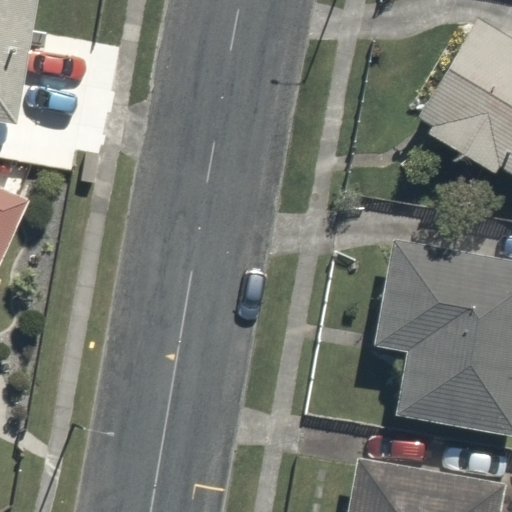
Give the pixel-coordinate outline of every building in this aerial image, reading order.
[(42,0),(0,0),(0,110),(25,115),(42,0)] [(511,13),(488,0),(486,0),(419,117),(511,170),(511,13)] [(0,270),(36,196),(0,178),(0,270)] [(511,257),(397,233),(372,350),(391,354),(379,409),(486,432),(485,440),(511,445),(511,257)] [(503,511),(509,480),(358,453),(347,511),(503,511)]
